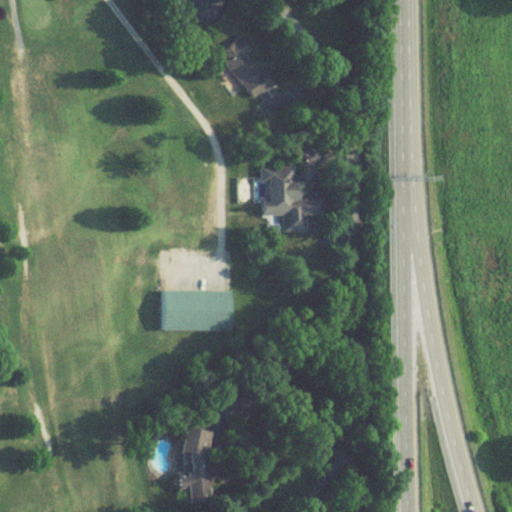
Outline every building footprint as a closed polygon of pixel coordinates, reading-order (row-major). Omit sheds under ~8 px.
[(198,0),(206,9),(182,32),(155,0),(198,0)] [(232,33),(268,78),(246,103),(206,53),(232,33)] [(252,164),(295,162),(296,200),(275,199),(275,216),(253,215),(253,204),(253,176),(252,164)] [(159,289),(227,290),(227,335),(158,335),(159,289)] [(177,430),(209,434),(206,453),(199,458),(202,478),(185,478),(177,430)]
